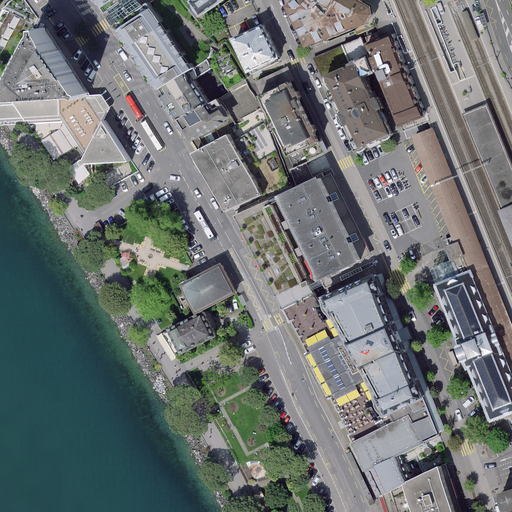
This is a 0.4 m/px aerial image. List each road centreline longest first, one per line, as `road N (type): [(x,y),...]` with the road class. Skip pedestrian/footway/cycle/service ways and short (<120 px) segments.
road 1 (primary): [(80,0),(219,219),(365,511)]
road 2 (residential): [(487,511),(400,280),(270,0)]
